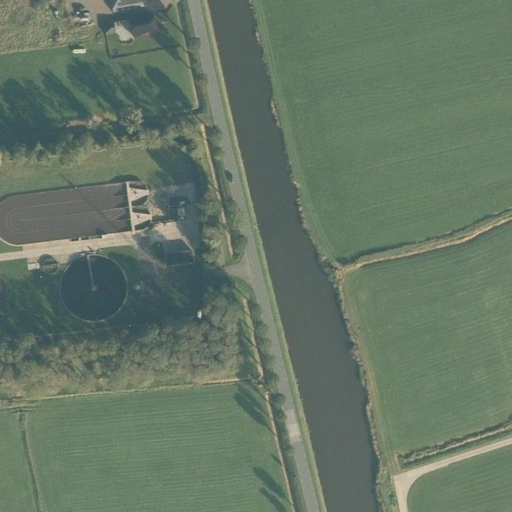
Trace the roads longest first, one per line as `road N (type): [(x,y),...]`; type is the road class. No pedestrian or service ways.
road 1 (secondary): [(315,511),(193,0)]
road 2 (track): [(0,140),(218,113)]
